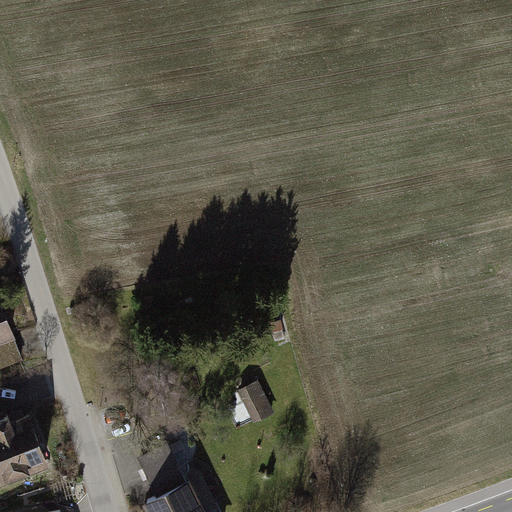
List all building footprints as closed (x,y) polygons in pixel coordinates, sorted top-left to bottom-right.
[(1,287),(0,287),(0,374),(29,365),(1,287)] [(258,378),(236,388),(251,422),(274,412),(258,378)] [(34,408),(0,420),(0,482),(54,463),(34,408)] [(175,438),(138,455),(156,494),(193,477),(175,438)] [(156,494),(144,500),(150,511),(210,511),(193,477),(156,494)]
